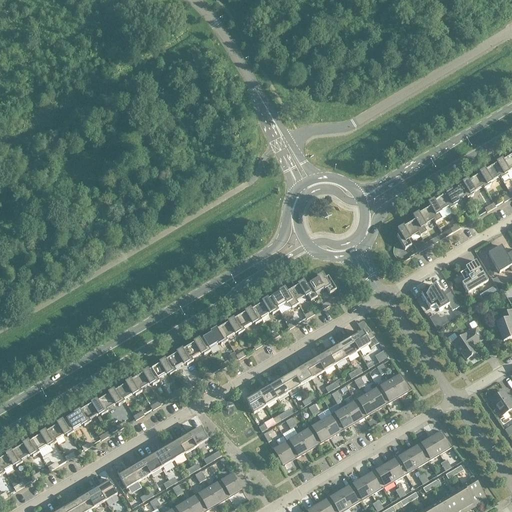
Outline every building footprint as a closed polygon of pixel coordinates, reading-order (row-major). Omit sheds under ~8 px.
[(511,158),(511,157),(499,163),(496,164),(496,165),(494,167),(501,180),(507,176),(507,175),(510,174),(509,172),(511,170),(511,158)] [(501,180),(494,167),(482,174),(478,174),(479,175),(477,177),(484,190),(490,186),(490,185),(492,184),(492,182),(500,178),(501,180)] [(484,190),(477,177),(465,184),(461,184),(462,186),(460,187),(467,200),(473,196),(473,195),(475,194),(475,192),(483,188),(484,190)] [(467,200),(460,187),(448,194),(444,194),(445,196),(442,197),(450,210),(456,206),(458,204),(457,203),(465,198),(467,200)] [(502,199),(504,203),(511,198),(511,197),(510,194),(502,199)] [(450,210),(442,197),(431,204),(427,204),(430,209),(427,211),(435,224),(441,220),(439,216),(441,214),(440,213),(448,208),(450,210)] [(484,210),(487,213),(495,208),(493,204),(484,210)] [(435,224),(427,211),(416,217),(412,218),(415,222),(412,224),(420,237),(426,234),(423,229),(426,227),(425,226),(433,221),(435,224)] [(467,220),(470,224),(478,219),(476,215),(467,220)] [(420,237),(412,224),(401,230),(397,231),(399,235),(396,237),(404,251),(411,247),(408,242),(411,241),(410,239),(418,234),(420,238),(420,237)] [(450,230),(453,234),(461,229),(459,225),(450,230)] [(433,240),(436,244),(444,239),(442,235),(433,240)] [(416,250),(418,254),(427,249),(425,245),(416,250)] [(511,251),(506,255),(501,247),(488,255),(499,274),(509,268),(511,272),(511,271),(511,251)] [(488,282),(475,262),(465,268),(466,270),(460,274),(465,282),(461,284),(467,294),(488,282)] [(324,280),(323,277),(309,285),(317,299),(317,298),(315,295),(323,291),(324,292),(327,291),(329,295),(336,291),(328,278),(324,280)] [(306,287),(304,284),(290,292),(298,306),(298,305),(296,302),(304,298),(305,299),(308,298),(310,302),(317,299),(309,285),(306,287)] [(422,294),(421,294),(430,309),(435,306),(438,311),(448,305),(452,312),(459,308),(450,293),(444,297),(442,293),(439,294),(435,286),(432,288),(432,289),(430,290),(429,289),(428,290),(427,288),(421,292),(422,294)] [(287,294),(285,291),(271,299),(278,312),(279,312),(277,309),(285,305),(286,306),(289,305),(291,309),(298,306),(290,292),(287,294)] [(487,292),(479,296),(483,303),(491,299),(487,292)] [(278,312),(271,299),(254,309),(261,322),(260,320),(268,315),(269,316),(272,315),(272,316),(278,312)] [(321,306),(323,310),(332,305),(330,301),(321,306)] [(261,322),(254,309),(237,319),(244,332),(243,330),(251,325),(252,326),(255,325),(255,326),(261,322)] [(457,319),(463,315),(460,309),(454,313),(457,319)] [(304,316),(306,320),(315,315),(313,311),(304,316)] [(496,324),(503,342),(511,338),(511,312),(511,311),(500,315),(503,321),(496,324)] [(244,332),(237,319),(219,329),(227,342),(226,340),(234,335),(235,337),(237,335),(238,336),(244,332)] [(287,327),(289,330),(298,325),(295,321),(287,327)] [(227,342),(219,329),(202,340),(210,352),(209,350),(217,345),(218,347),(220,345),(221,346),(227,342)] [(466,361),(477,353),(473,346),(482,340),(483,341),(476,330),(466,336),(465,335),(452,344),(460,355),(461,354),(466,361)] [(270,337),(272,341),(281,336),(278,332),(270,337)] [(355,333),(349,337),(358,353),(369,346),(371,349),(378,345),(370,333),(369,333),(370,334),(365,337),(363,334),(357,337),(355,333)] [(358,353),(349,337),(342,341),(344,344),(339,347),(346,360),(358,353)] [(210,352),(202,340),(185,350),(193,363),(193,362),(192,360),(200,355),(201,357),(203,355),(204,356),(210,352)] [(253,347),(255,351),(264,346),(261,342),(253,347)] [(332,347),(325,351),(335,366),(346,360),(339,347),(334,351),(332,347)] [(193,363),(185,350),(168,360),(176,373),(176,372),(175,370),(183,365),(184,367),(186,365),(187,366),(193,363)] [(335,366),(325,351),(319,355),(321,358),(316,361),(323,373),(335,366)] [(236,357),(238,361),(247,356),(244,352),(236,357)] [(176,373),(168,360),(151,370),(159,383),(158,380),(166,376),(166,377),(169,376),(176,373)] [(309,361),(302,365),(312,380),(323,373),(316,361),(311,364),(309,361)] [(219,367),(221,371),(229,366),(227,362),(219,367)] [(365,365),(368,370),(374,367),(371,362),(365,365)] [(312,380),(302,365),(296,368),(298,372),(293,375),(300,387),(312,380)] [(359,369),(354,372),(357,377),(362,374),(359,369)] [(159,383),(151,370),(134,380),(141,393),(142,393),(140,390),(148,386),(149,387),(152,386),(159,383)] [(201,377),(204,381),(212,376),(210,372),(201,377)] [(357,377),(354,372),(348,376),(351,380),(357,377)] [(279,378),(288,394),(291,398),(302,391),(300,387),(293,375),(287,378),(285,375),(279,378)] [(400,375),(388,382),(399,399),(412,391),(400,375)] [(288,394),(279,378),(273,382),(275,385),(270,389),(277,401),(288,394)] [(141,393),(134,380),(117,390),(124,403),(125,403),(123,401),(131,396),(132,397),(135,396),(135,397),(141,393)] [(184,387),(187,391),(195,386),(193,382),(184,387)] [(399,399),(388,382),(377,388),(387,406),(399,399)] [(336,383),(331,386),(333,391),(339,387),(336,383)] [(333,391),(331,386),(325,389),(328,394),(333,391)] [(262,388),(256,392),(265,408),(277,401),(270,389),(264,392),(262,388)] [(387,406),(377,388),(366,395),(376,412),(387,406)] [(124,403),(117,390),(100,400),(107,413),(108,413),(106,411),(114,406),(115,408),(118,406),(118,407),(124,403)] [(167,397),(170,401),(178,396),(176,392),(167,397)] [(265,408),(256,392),(250,396),(252,399),(246,403),(253,415),(265,408)] [(511,405),(503,392),(490,401),(501,417),(508,413),(511,414),(511,415),(511,405)] [(376,412),(366,395),(354,402),(364,419),(376,412)] [(313,396),(307,400),(310,404),(316,401),(313,396)] [(107,413),(100,400),(83,411),(90,423),(89,421),(97,416),(98,418),(101,416),(101,417),(107,413)] [(310,404),(307,400),(302,403),(305,408),(310,404)] [(364,419),(354,402),(343,409),(353,426),(364,419)] [(150,408),(153,412),(161,407),(159,403),(150,408)] [(353,426),(343,409),(331,415),(342,433),(353,426)] [(290,410),(284,413),(287,418),(293,415),(290,410)] [(90,423),(83,411),(66,421),(73,433),(72,431),(80,426),(81,428),(83,426),(84,427),(90,423)] [(133,418),(135,422),(144,417),(142,413),(133,418)] [(287,418),(284,413),(279,417),(281,422),(287,418)] [(342,433),(331,415),(320,422),(330,439),(342,433)] [(73,433),(66,421),(48,431),(56,444),(56,443),(55,441),(63,436),(64,438),(66,436),(67,437),(73,433)] [(330,439),(320,422),(309,429),(319,446),(330,439)] [(116,428),(118,432),(127,427),(125,423),(116,428)] [(193,429),(187,433),(196,449),(208,442),(201,430),(195,433),(193,429)] [(319,446),(309,429),(297,436),(308,453),(319,446)] [(56,444),(48,431),(31,441),(39,454),(38,451),(46,447),(47,448),(49,447),(50,447),(56,444)] [(441,432),(429,439),(439,456),(453,448),(441,432)] [(99,438),(101,442),(110,437),(107,433),(99,438)] [(196,449),(187,433),(181,437),(183,440),(177,443),(184,456),(196,449)] [(308,453),(297,436),(286,442),(296,460),(308,453)] [(439,456),(429,439),(418,446),(428,463),(439,456)] [(39,454),(31,441),(14,451),(22,464),(21,461),(29,457),(30,458),(32,457),(33,457),(39,454)] [(296,460),(286,442),(274,449),(284,467),(296,460)] [(82,448),(84,452),(93,447),(90,443),(82,448)] [(170,443),(164,447),(173,462),(184,456),(177,443),(172,447),(170,443)] [(428,463),(418,446),(407,452),(417,470),(428,463)] [(173,462),(164,447),(157,451),(159,454),(154,457),(161,469),(173,462)] [(22,464),(14,451),(0,459),(0,466),(5,474),(4,472),(12,467),(12,468),(15,467),(16,468),(22,464)] [(221,457),(218,452),(213,456),(216,460),(221,457)] [(417,470),(407,452),(395,459),(405,476),(417,470)] [(65,458),(67,462),(76,457),(73,453),(65,458)] [(147,457),(140,461),(150,476),(161,469),(154,457),(149,460),(147,457)] [(405,476),(395,459),(384,466),(394,483),(405,476)] [(150,476),(140,461),(134,464),(136,468),(131,471),(138,483),(150,476)] [(48,468),(50,472),(58,467),(56,463),(48,468)] [(197,465),(192,468),(195,473),(200,470),(197,465)] [(394,483),(384,466),(372,473),(383,490),(394,483)] [(463,471),(460,467),(453,471),(455,476),(463,471)] [(195,473),(192,468),(186,472),(189,476),(195,473)] [(126,490),(138,483),(131,471),(125,474),(123,471),(117,475),(126,490)] [(455,476),(453,471),(445,476),(448,480),(455,476)] [(383,490),(372,473),(361,479),(371,497),(383,490)] [(31,479),(33,483),(41,477),(39,474),(31,479)] [(230,476),(218,483),(228,500),(240,493),(230,476)] [(174,479),(169,482),(171,487),(177,483),(174,479)] [(371,497),(361,479),(350,486),(360,503),(371,497)] [(473,479),(462,486),(474,507),(482,502),(481,500),(485,498),(473,479)] [(103,487),(98,491),(105,503),(117,496),(108,480),(101,484),(103,487)] [(440,485),(438,480),(430,485),(433,489),(440,485)] [(171,487),(169,482),(163,485),(166,490),(171,487)] [(228,500),(218,483),(207,490),(217,507),(228,500)] [(13,489),(16,493),(24,488),(22,484),(13,489)] [(433,489),(430,485),(423,489),(425,494),(433,489)] [(360,503),(350,486),(338,493),(348,510),(360,503)] [(474,507),(462,486),(461,487),(463,489),(452,496),(462,511),(465,510),(466,511),(474,507)] [(90,490),(84,494),(93,509),(105,503),(98,491),(92,494),(90,490)] [(207,511),(217,507),(207,490),(195,496),(204,511),(207,511)] [(151,492),(145,496),(148,500),(154,497),(151,492)] [(345,511),(348,510),(338,493),(327,500),(334,511),(345,511)] [(89,511),(93,509),(84,494),(78,498),(80,501),(75,504),(79,511),(89,511)] [(418,498),(415,494),(408,498),(410,503),(418,498)] [(148,500),(145,496),(140,499),(143,504),(148,500)] [(204,511),(195,496),(184,503),(189,511),(204,511)] [(461,511),(462,511),(452,496),(441,503),(446,511),(461,511)] [(410,503),(408,498),(400,503),(403,507),(410,503)] [(334,511),(327,500),(316,506),(318,511),(334,511)] [(189,511),(184,503),(173,510),(173,511),(189,511)] [(446,511),(441,503),(429,509),(430,511),(446,511)]
